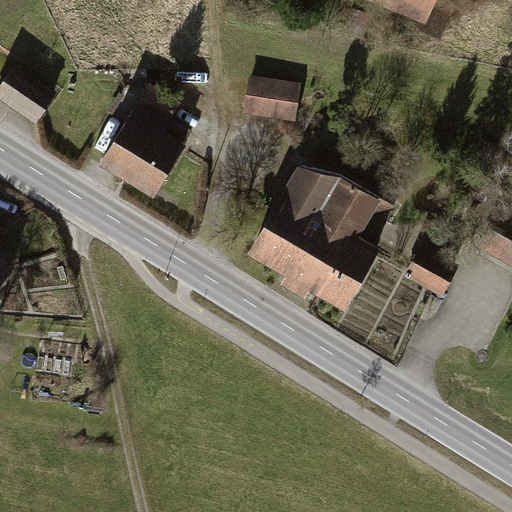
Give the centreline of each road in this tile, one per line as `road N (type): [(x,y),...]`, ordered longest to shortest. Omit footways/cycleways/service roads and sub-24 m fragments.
road 1 (primary): [(511,465),(0,147)]
road 2 (track): [(90,203),(80,244),(143,511)]
